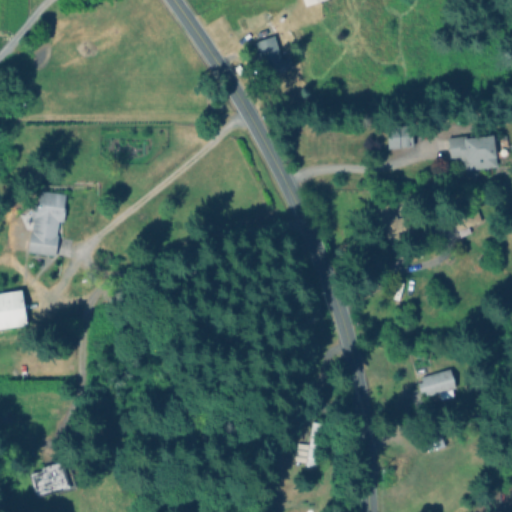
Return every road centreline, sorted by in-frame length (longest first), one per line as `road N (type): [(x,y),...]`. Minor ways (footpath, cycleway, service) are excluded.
road 1 (tertiary): [(173,0),(281,175),(338,308),(359,399),(366,511)]
road 2 (residential): [(304,222),(139,268),(93,297),(75,401),(24,479),(15,511)]
